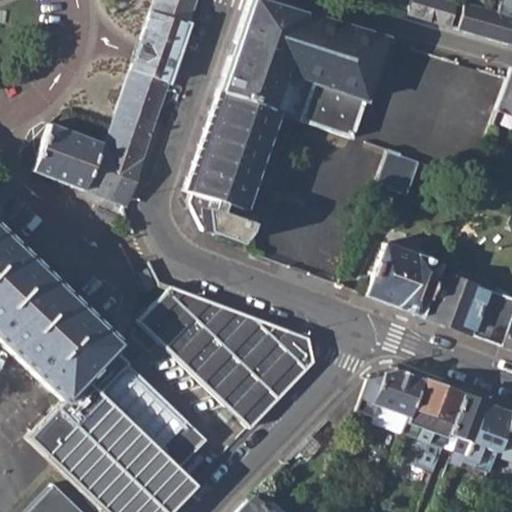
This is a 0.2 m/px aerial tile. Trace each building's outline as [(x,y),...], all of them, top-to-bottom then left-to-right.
[(118,204),(124,206),(195,0),(154,0),(107,136),(99,133),(96,141),(47,123),(31,172),(118,204)] [(382,39),(252,0),(246,0),(215,91),(273,112),(350,138),(382,39)] [(388,0),(387,8),(406,13),(408,0),(388,0)] [(452,1),(449,0),(408,0),(406,13),(447,26),(452,1)] [(511,0),(481,0),(479,7),(511,17),(511,0)] [(457,28),(507,44),(511,23),(511,22),(511,17),(479,7),(463,2),(457,28)] [(511,68),(509,68),(493,112),(511,119),(511,68)] [(273,112),(215,91),(182,190),(197,195),(190,209),(201,228),(228,239),(234,223),(228,221),(230,214),(226,214),(229,205),(233,206),(237,194),(246,190),(273,112)] [(374,183),(391,189),(402,157),(386,151),(374,183)] [(405,198),(417,162),(402,157),(391,189),(390,192),(405,198)] [(240,209),(246,190),(237,194),(233,206),(240,209)] [(248,222),(230,214),(228,221),(234,223),(228,239),(235,242),(245,232),(248,222)] [(100,511),(164,511),(190,486),(173,469),(199,440),(108,351),(113,345),(101,333),(0,235),(0,344),(59,401),(23,438),(100,511)] [(364,296),(418,316),(434,271),(438,263),(381,243),(364,296)] [(418,316),(500,347),(511,313),(511,299),(434,271),(418,316)] [(136,322),(227,410),(246,429),(310,361),(306,337),(169,287),(136,322)] [(511,351),(511,313),(500,347),(511,351)] [(349,419),(371,427),(377,410),(404,420),(419,380),(391,370),(364,376),(349,419)] [(430,473),(444,435),(458,395),(419,380),(404,420),(399,434),(422,442),(413,466),(430,473)] [(458,454),(462,457),(480,403),(458,395),(444,435),(456,439),(451,454),(452,457),(456,460),(458,454)] [(482,449),(494,454),(500,437),(509,413),(480,403),(462,457),(478,462),(482,449)] [(398,436),(399,434),(404,420),(377,410),(371,427),(398,436)] [(511,414),(509,413),(500,437),(511,441),(511,414)] [(494,454),(511,461),(511,441),(500,437),(494,454)] [(79,511),(50,484),(22,511),(79,511)] [(282,511),(266,496),(257,506),(262,511),(282,511)] [(248,497),(233,511),(262,511),(257,506),(248,497)]
